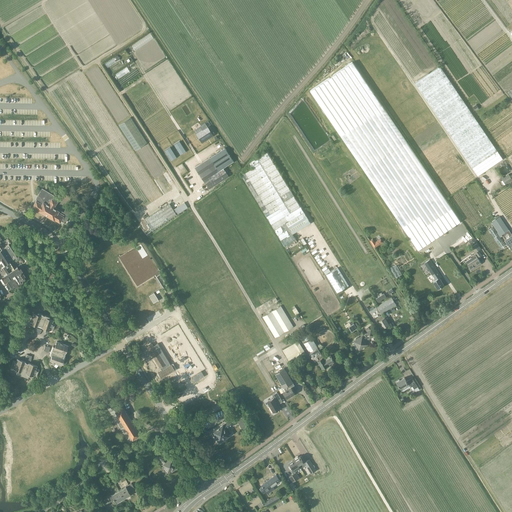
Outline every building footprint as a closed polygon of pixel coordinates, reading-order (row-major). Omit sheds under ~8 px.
[(460,221),(451,208),(353,62),(310,91),(418,250),(460,221)] [(503,159),(440,66),(415,83),(478,176),(503,159)] [(203,129),(197,133),(202,142),(213,135),(205,123),(201,126),(203,129)] [(181,143),(175,147),(180,155),(186,151),(181,143)] [(225,148),(195,167),(204,181),(209,189),(229,176),(223,168),(234,161),(225,148)] [(171,149),(166,153),(171,161),(176,157),(171,149)] [(293,234),(310,223),(268,152),(249,162),(253,168),(241,175),(284,246),(296,239),(293,234)] [(506,168),(506,166),(505,165),(504,164),(502,163),(501,164),(499,165),(498,166),(498,168),(498,169),(499,170),(500,171),(502,172),(503,172),(504,172),(505,171),(506,169),(506,168)] [(511,179),(509,174),(502,179),(505,184),(511,179)] [(33,206),(32,206),(38,210),(45,214),(47,215),(53,219),(54,219),(60,222),(61,220),(65,222),(68,217),(69,215),(72,210),(67,207),(64,212),(54,207),(59,199),(54,197),(55,196),(49,192),(47,192),(42,188),(37,196),(37,197),(38,197),(33,206)] [(184,202),(174,209),(177,214),(187,207),(184,202)] [(151,231),(177,214),(170,203),(144,220),(151,231)] [(505,239),(511,234),(511,233),(509,229),(500,216),(491,222),(498,231),(497,232),(498,234),(500,237),(502,235),(505,239)] [(0,267),(3,266),(7,273),(3,275),(5,277),(3,279),(5,282),(7,280),(8,282),(6,283),(8,286),(10,285),(11,287),(14,286),(15,287),(18,285),(17,284),(19,282),(20,284),(23,282),(22,281),(25,279),(23,277),(25,276),(23,272),(21,273),(20,272),(22,270),(20,267),(18,269),(17,267),(17,266),(14,268),(9,261),(17,257),(16,257),(9,244),(8,244),(1,249),(0,246),(0,241),(1,241),(0,241),(0,240),(0,238),(1,237),(0,235),(0,267)] [(370,240),(374,247),(383,242),(380,239),(375,242),(373,239),(370,240)] [(476,252),(478,250),(481,248),(477,243),(472,246),(476,252)] [(481,263),(477,256),(474,258),(473,256),(471,258),(472,259),(467,263),(471,269),(481,263)] [(430,259),(425,263),(433,275),(428,278),(431,283),(433,281),(434,282),(433,282),(434,284),(435,284),(438,288),(443,285),(442,283),(439,278),(441,276),(439,273),(430,259)] [(338,267),(326,275),(337,293),(349,285),(338,267)] [(149,296),(154,303),(159,300),(154,292),(149,296)] [(391,297),(376,306),(381,314),(396,304),(391,297)] [(275,337),(293,327),(281,306),(263,316),(275,337)] [(26,322),(26,323),(26,324),(27,324),(28,325),(29,325),(30,324),(31,324),(31,323),(39,326),(39,325),(41,326),(40,327),(52,331),(55,323),(52,322),(53,320),(49,318),(49,317),(44,315),(42,315),(42,314),(38,313),(37,314),(33,313),(32,315),(29,314),(26,322)] [(378,321),(379,321),(381,323),(383,327),(389,324),(385,317),(384,317),(382,315),(376,318),(378,321)] [(357,341),(355,342),(359,349),(361,348),(368,344),(365,340),(368,338),(369,338),(374,335),(371,329),(365,333),(366,334),(362,336),(356,340),(357,341)] [(328,364),(334,360),(330,354),(325,358),(312,338),(304,343),(313,358),(317,356),(319,359),(317,360),(323,368),(324,368),(325,367),(329,365),(328,364)] [(50,354),(49,355),(51,356),(50,361),(60,365),(63,358),(63,356),(64,357),(65,354),(64,353),(65,352),(67,345),(56,341),(55,347),(53,346),(52,347),(50,354)] [(305,354),(298,341),(282,350),(289,361),(299,355),(300,357),(305,354)] [(151,344),(146,347),(160,368),(161,368),(162,370),(157,374),(161,379),(174,371),(171,365),(170,365),(156,344),(152,346),(151,344)] [(13,361),(10,368),(17,370),(16,376),(20,377),(23,378),(22,378),(27,380),(29,374),(32,375),(32,376),(33,378),(34,378),(36,378),(36,376),(39,369),(36,368),(37,366),(27,363),(26,363),(25,362),(26,362),(16,359),(16,361),(13,361)] [(294,385),(293,382),(286,370),(276,376),(283,388),(284,388),(285,390),(283,391),(287,398),(295,393),(291,387),(294,385)] [(201,371),(192,377),(195,382),(204,376),(201,371)] [(418,386),(412,377),(407,380),(405,377),(396,382),(402,390),(409,385),(410,387),(412,386),(414,388),(415,388),(418,386)] [(278,409),(280,408),(278,404),(276,401),(281,398),(277,392),(272,395),(274,398),(267,402),(273,412),(275,411),(276,412),(279,410),(278,409)] [(122,407),(115,411),(122,422),(118,424),(120,426),(121,428),(124,426),(133,439),(140,435),(130,419),(122,407)] [(228,434),(231,433),(227,427),(234,423),(232,419),(212,432),(215,437),(216,436),(219,440),(221,440),(224,439),(224,438),(228,435),(228,434)] [(164,455),(160,458),(168,471),(172,469),(172,470),(173,469),(174,469),(176,468),(176,467),(177,466),(173,461),(175,460),(173,457),(166,461),(165,459),(166,458),(164,455)] [(300,456),(294,459),(297,463),(297,462),(299,464),(304,461),(300,456)] [(301,467),(299,464),(297,462),(297,463),(294,459),(289,462),(293,468),(293,469),(291,470),(293,474),(290,476),(293,481),(299,477),(295,471),(301,467)] [(309,459),(304,462),(311,473),(316,470),(309,459)] [(276,474),(275,474),(261,485),(262,486),(260,488),(264,493),(266,491),(268,493),(275,488),(273,486),(281,480),(276,474)] [(119,490),(124,498),(130,494),(131,494),(129,491),(134,488),(131,483),(119,490)] [(124,498),(119,490),(107,497),(110,502),(115,499),(117,502),(123,498),(124,498)] [(264,502),(265,503),(267,507),(280,500),(277,495),(264,502)]
